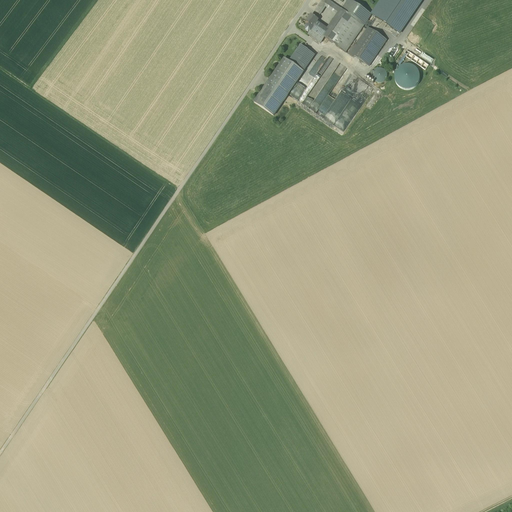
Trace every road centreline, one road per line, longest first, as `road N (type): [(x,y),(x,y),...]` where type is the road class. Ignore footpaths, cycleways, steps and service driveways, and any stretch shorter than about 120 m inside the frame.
road 1 (track): [(308,0),(0,454)]
road 2 (track): [(178,189),(0,66)]
